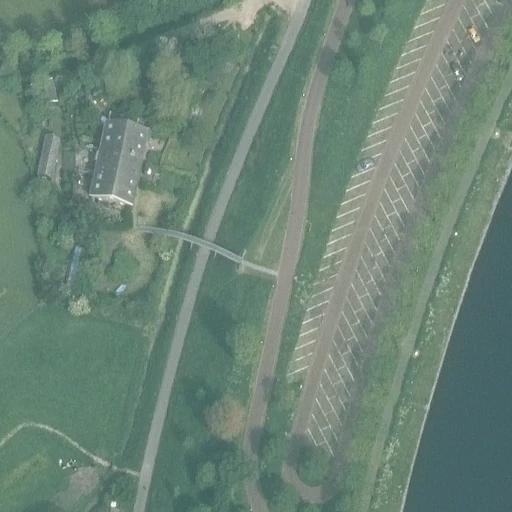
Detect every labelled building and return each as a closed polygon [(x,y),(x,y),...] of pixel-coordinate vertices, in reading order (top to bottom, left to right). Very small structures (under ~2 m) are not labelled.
[(100,153),(140,162),(146,135),(106,126),(100,153)] [(55,154),(58,141),(45,138),(42,152),(55,154)] [(42,152),(39,164),(52,167),(55,154),(42,152)] [(100,153),(95,177),(135,185),(140,162),(100,153)] [(50,180),(52,167),(39,164),(36,177),(50,180)] [(135,185),(95,177),(91,199),(130,207),(135,185)]
